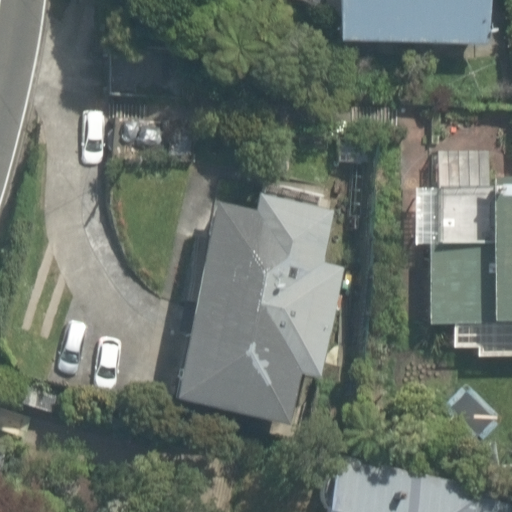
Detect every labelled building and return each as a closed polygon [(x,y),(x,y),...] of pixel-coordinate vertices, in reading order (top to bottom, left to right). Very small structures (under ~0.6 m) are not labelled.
[(471,0),(319,0),(318,42),(471,45),(471,0)] [(511,181),(417,179),(412,320),(511,323),(511,181)] [(410,193),(363,188),(359,237),(406,241),(410,193)] [(233,214),(191,205),(149,402),(277,429),(289,373),(310,378),(334,263),(314,259),(325,209),(238,190),(233,214)] [(305,511),(511,511),(511,495),(319,453),(305,511)]
